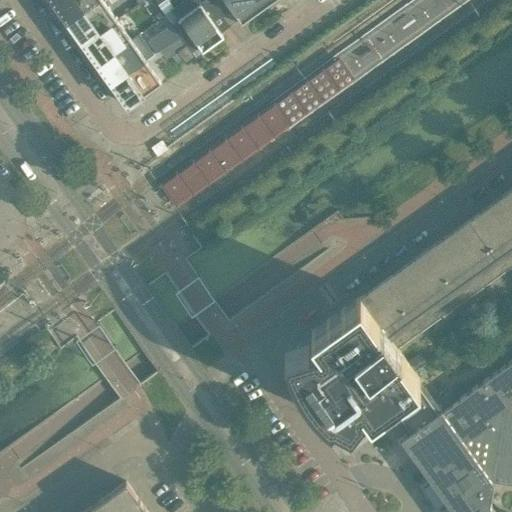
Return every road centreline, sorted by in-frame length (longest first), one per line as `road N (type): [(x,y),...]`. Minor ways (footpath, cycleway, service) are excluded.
road 1 (tertiary): [(297,511),(0,91)]
road 2 (residential): [(362,511),(256,350),(511,161)]
road 3 (tertiary): [(0,132),(267,511)]
road 4 (residential): [(15,0),(102,121),(122,131),(145,130),(325,0)]
road 5 (residential): [(35,511),(145,432),(202,511)]
